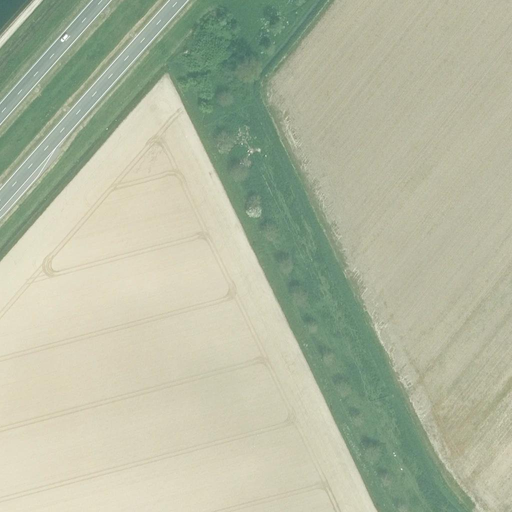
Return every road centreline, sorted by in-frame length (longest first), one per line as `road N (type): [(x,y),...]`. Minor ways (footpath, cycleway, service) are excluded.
road 1 (track): [(392,511),(188,109)]
road 2 (trunk): [(0,199),(178,0)]
road 3 (trunk): [(99,0),(0,110)]
